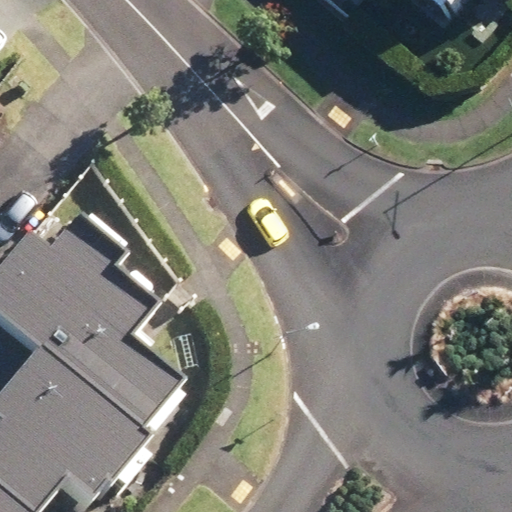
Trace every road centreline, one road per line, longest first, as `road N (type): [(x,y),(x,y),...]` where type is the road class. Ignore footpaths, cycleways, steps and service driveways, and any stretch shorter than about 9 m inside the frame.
road 1 (residential): [(382,367),(293,272),(245,185),(227,110)]
road 2 (residential): [(227,110),(373,197),(432,254)]
road 3 (residential): [(0,188),(145,22)]
road 4 (tertiary): [(267,511),(325,441),(386,394)]
road 5 (tertiary): [(382,367),(379,339),(393,297),(432,254)]
road 6 (residential): [(145,22),(227,110)]
